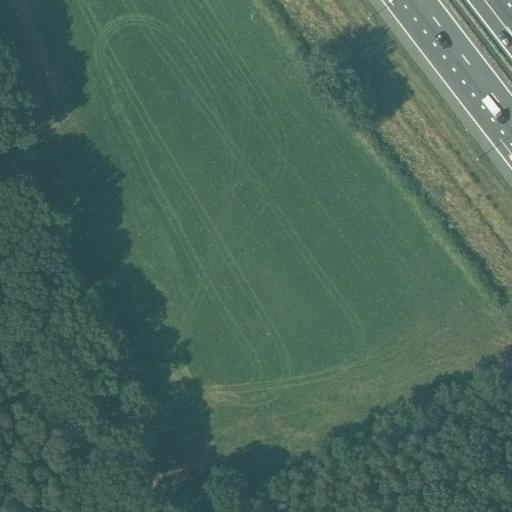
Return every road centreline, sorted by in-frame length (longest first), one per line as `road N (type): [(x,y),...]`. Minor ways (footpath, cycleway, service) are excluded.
road 1 (track): [(8,205),(123,511)]
road 2 (motorway): [(421,0),(511,118)]
